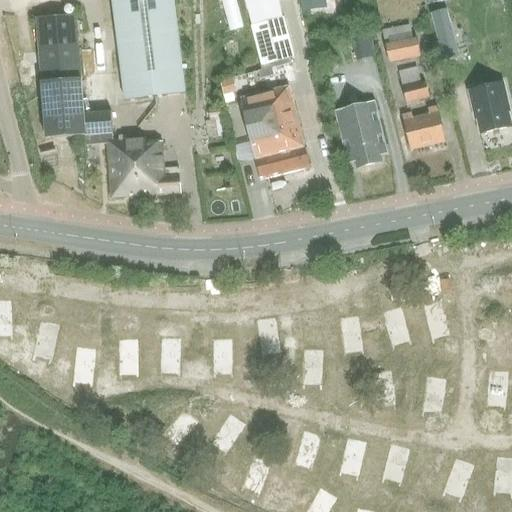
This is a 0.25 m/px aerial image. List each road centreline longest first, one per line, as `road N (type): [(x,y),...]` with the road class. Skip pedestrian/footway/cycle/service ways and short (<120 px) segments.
road 1 (tertiary): [(511,198),(231,249),(20,228)]
road 2 (track): [(209,511),(0,398)]
